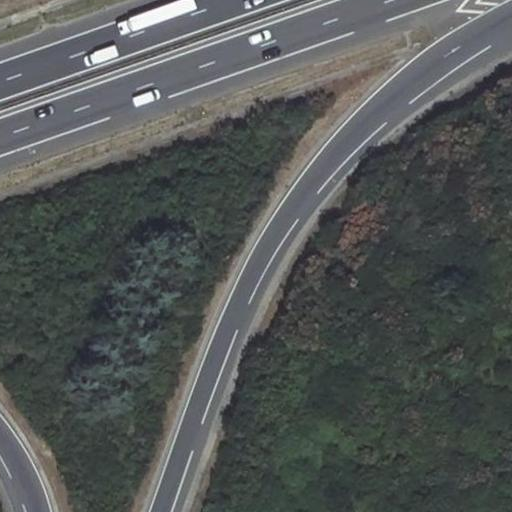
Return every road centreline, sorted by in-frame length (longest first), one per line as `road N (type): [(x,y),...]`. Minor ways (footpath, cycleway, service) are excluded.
road 1 (motorway): [(165,511),(232,319),(294,208),(417,71),(511,15)]
road 2 (motorway): [(0,136),(389,0)]
road 3 (motorway): [(233,0),(0,81)]
